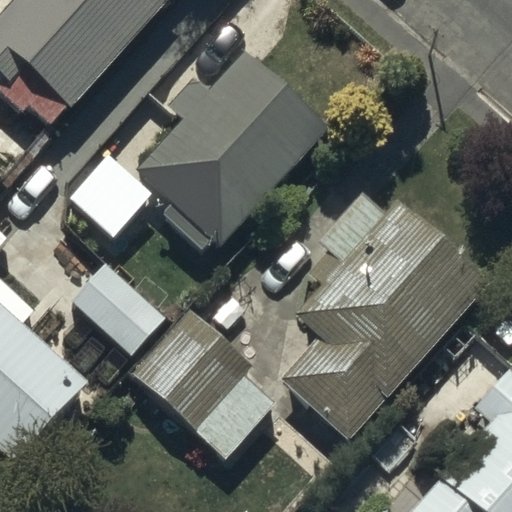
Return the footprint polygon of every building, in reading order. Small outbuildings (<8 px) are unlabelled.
[(10,0),(0,12),(0,92),(46,133),(160,0),(10,0)] [(319,129),(236,55),(198,97),(181,82),(159,107),(172,119),(127,169),(214,246),(319,129)] [(486,284),(391,198),(288,311),(316,336),(276,380),(344,441),(486,284)] [(166,318),(105,264),(72,301),(133,355),(166,318)] [(123,375),(219,463),(272,407),(236,374),(245,365),(184,309),(123,375)] [(0,454),(9,462),(81,385),(0,310),(0,454)] [(511,511),(511,366),(420,470),(430,479),(400,511),(511,511)]
